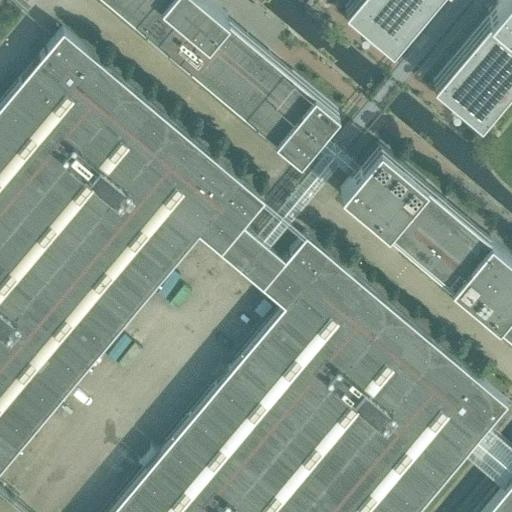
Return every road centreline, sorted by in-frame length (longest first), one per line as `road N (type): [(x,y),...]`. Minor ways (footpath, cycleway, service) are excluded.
road 1 (unknown): [(511,379),(299,184)]
road 2 (unknown): [(24,511),(192,316)]
